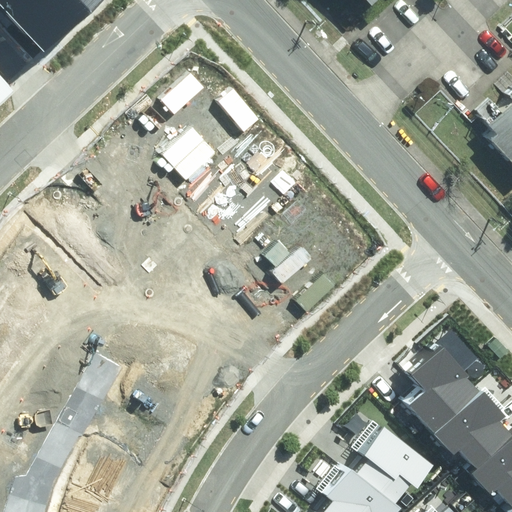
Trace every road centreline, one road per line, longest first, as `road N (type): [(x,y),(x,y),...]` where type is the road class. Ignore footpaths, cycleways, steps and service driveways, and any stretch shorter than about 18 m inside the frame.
road 1 (residential): [(460,237),(281,402),(207,511)]
road 2 (residential): [(0,159),(162,0)]
road 3 (residential): [(347,110),(460,237)]
road 4 (residential): [(347,110),(465,0)]
road 5 (residential): [(243,0),(347,110)]
